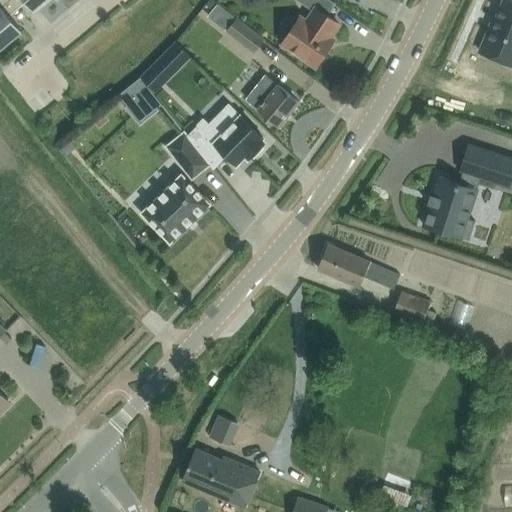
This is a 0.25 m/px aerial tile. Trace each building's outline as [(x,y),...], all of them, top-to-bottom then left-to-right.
[(8,0),(0,0),(0,45),(21,28),(2,6),(8,0)] [(28,0),(35,8),(44,0),(28,0)] [(208,0),(205,4),(206,5),(212,9),(217,3),(213,0),(208,0)] [(339,23),(328,15),(336,3),(332,0),(298,0),(312,9),(306,18),(300,14),(281,42),(316,65),(334,39),(330,36),(339,23)] [(490,26),(481,49),(511,61),(511,0),(504,0),(497,17),(493,27),(490,26)] [(264,38),(238,17),(228,29),(254,50),(264,38)] [(256,85),(246,98),(264,112),(279,125),(299,101),(283,88),(278,84),(266,74),(256,85)] [(162,103),(140,76),(140,77),(119,94),(128,105),(126,106),(140,123),(159,108),(158,107),(162,103)] [(188,135),(210,163),(215,168),(226,155),(237,166),(246,157),(249,160),(252,156),(255,158),(265,147),(263,145),(266,141),(263,138),(265,136),(229,102),(209,123),(203,117),(197,124),(198,125),(188,135)] [(210,163),(184,131),(167,145),(192,177),(210,163)] [(70,140),(61,148),(67,154),(75,147),(70,140)] [(437,174),(421,225),(463,238),(463,237),(469,239),(475,220),(469,218),(479,188),(478,187),(481,178),(510,187),(511,187),(511,155),(468,142),(459,172),(462,173),(460,181),(437,174)] [(170,242),(210,203),(182,173),(142,212),(170,242)] [(209,253),(219,231),(205,224),(190,258),(193,259),(198,248),(209,253)] [(328,243),(318,267),(336,275),(360,285),(365,275),(371,261),(346,251),(328,243)] [(379,265),(373,279),(394,288),(400,274),(379,265)] [(396,311),(433,324),(436,312),(427,309),(430,300),(403,291),(396,311)] [(469,291),(464,313),(478,316),(482,294),(469,291)] [(0,391),(0,413),(11,402),(0,391)] [(246,506),(260,471),(230,458),(228,462),(196,448),(182,479),(246,506)] [(350,502),(353,489),(336,485),(333,498),(350,502)] [(297,495),(291,511),(326,511),(328,506),(297,495)]
